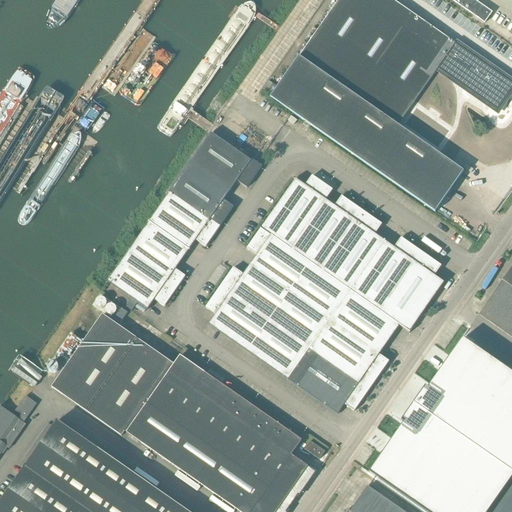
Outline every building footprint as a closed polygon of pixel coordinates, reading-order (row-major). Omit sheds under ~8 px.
[(338,0),(270,98),(435,213),(464,172),(398,126),(437,70),(438,69),(498,110),(511,89),(511,83),(392,0),(338,0)] [(450,0),(485,24),(492,13),(474,0),(450,0)] [(190,164),(230,192),(237,182),(247,189),(262,167),(252,159),(250,161),(211,134),(190,164)] [(190,164),(170,193),(220,228),(234,207),(224,200),(230,192),(190,164)] [(333,190),(312,176),(305,186),(296,179),(261,229),(291,250),(325,200),(326,200),(333,190)] [(206,248),(220,228),(170,193),(108,282),(148,310),(154,300),(164,307),(186,277),(176,270),(196,241),(206,248)] [(320,270),(362,211),(342,197),(335,207),(326,200),(325,200),(291,250),(320,270)] [(350,291),(385,241),(375,235),(382,225),(362,211),(320,270),(350,291)] [(320,270),(291,250),(261,229),(247,249),(257,256),(250,265),(329,321),(350,291),(320,270)] [(385,241),(350,291),(380,312),(421,252),(401,238),(394,248),(385,241)] [(421,252),(380,312),(400,326),(399,326),(409,333),(414,325),(422,314),(444,283),(434,276),(441,266),(421,252)] [(309,350),(329,321),(250,265),(244,275),(234,268),(220,288),(309,350)] [(511,267),(479,315),(511,338),(511,267)] [(288,380),(309,350),(220,288),(206,308),(216,315),(209,325),(288,380)] [(329,321),(309,350),(368,392),(389,362),(383,358),(379,355),(399,326),(400,326),(380,312),(350,291),(329,321)] [(127,313),(121,309),(113,320),(119,325),(127,313)] [(180,356),(174,365),(103,315),(52,388),(122,436),(125,432),(126,433),(239,511),(276,511),(308,467),(292,456),(302,441),(180,356)] [(424,511),(511,511),(511,372),(462,338),(368,473),(424,511)] [(309,350),(288,380),(338,415),(344,405),(354,412),(368,392),(309,350)] [(20,420),(19,419),(21,416),(26,419),(37,404),(26,396),(15,412),(18,414),(16,417),(0,406),(0,457),(2,454),(3,455),(7,448),(9,450),(26,425),(20,421),(20,420)] [(0,511),(188,511),(58,421),(59,421),(57,420),(56,422),(56,423),(54,427),(48,423),(21,461),(27,465),(0,503),(0,511)] [(310,442),(304,450),(319,460),(325,452),(310,442)] [(404,511),(368,487),(351,511),(348,509),(345,511),(404,511)]
